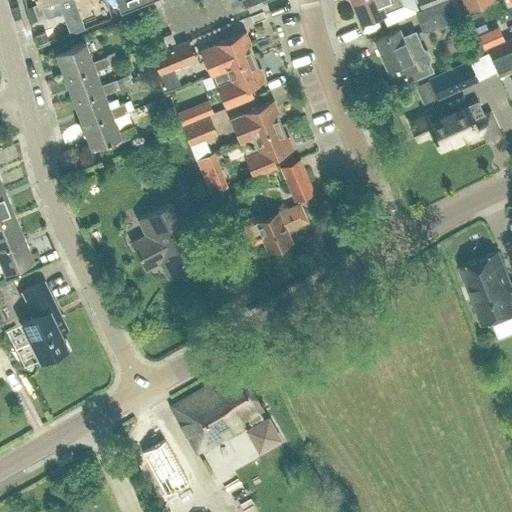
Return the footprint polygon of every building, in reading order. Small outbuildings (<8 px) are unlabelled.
[(36,0),(37,2),(31,4),(37,19),(46,16),(45,13),(40,2),(44,0),(36,0)] [(75,4),(73,0),(56,0),(61,10),(66,8),(75,4)] [(115,0),(119,7),(129,3),(133,11),(160,2),(159,0),(115,0)] [(350,0),(359,22),(384,12),(383,10),(397,3),(396,0),(350,0)] [(451,0),(440,0),(414,10),(422,31),(458,16),(451,0)] [(461,0),(465,9),(486,0),(461,0)] [(473,35),(480,50),(484,48),(488,47),(504,40),(498,25),(473,35)] [(390,79),(409,71),(412,77),(431,69),(427,61),(429,57),(426,50),(421,48),(414,30),(402,35),(398,27),(372,38),(390,79)] [(200,49),(209,72),(252,55),(242,31),(200,49)] [(511,38),(511,37),(504,40),(488,47),(499,73),(511,68),(511,38)] [(167,47),(150,53),(151,54),(158,73),(171,68),(195,58),(187,40),(187,38),(167,47)] [(84,40),(55,50),(64,74),(93,63),(95,69),(110,64),(110,63),(117,60),(115,55),(113,50),(105,53),(105,55),(91,60),(84,40)] [(490,61),(484,48),(480,50),(468,56),(473,68),(490,61)] [(209,72),(211,73),(224,106),(251,95),(247,85),(262,80),(252,55),(209,72)] [(474,78),(466,60),(429,77),(438,95),(474,78)] [(93,63),(64,74),(72,97),(101,87),(104,93),(118,87),(130,82),(128,77),(127,73),(115,78),(100,84),(95,69),(93,63)] [(101,87),(72,97),(81,121),(110,110),(112,116),(127,110),(125,104),(123,101),(109,107),(104,93),(101,87)] [(269,100),(228,116),(238,142),(279,124),(269,100)] [(464,105),(429,121),(426,114),(409,121),(416,138),(432,132),(439,149),(482,131),(486,139),(498,134),(487,111),(482,113),(477,101),(465,107),(464,105)] [(191,105),(175,112),(181,124),(196,118),(191,105)] [(110,110),(81,121),(90,145),(119,134),(120,139),(135,134),(132,125),(131,125),(117,130),(115,123),(112,116),(110,110)] [(215,131),(208,115),(181,124),(188,141),(215,131)] [(276,164),(272,155),(272,154),(288,148),(279,124),(238,142),(250,174),(276,164)] [(225,185),(212,152),(195,159),(208,192),(225,185)] [(279,165),(293,200),(314,192),(299,157),(279,165)] [(0,216),(13,211),(4,188),(0,189),(0,216)] [(173,197),(185,220),(199,212),(188,189),(173,197)] [(146,267),(161,259),(169,275),(200,260),(170,200),(139,216),(147,232),(131,240),(146,267)] [(252,242),(263,237),(268,249),(290,239),(285,229),(307,219),(299,202),(287,208),(286,205),(256,219),(254,215),(242,220),(252,242)] [(0,242),(22,234),(13,211),(0,216),(0,242)] [(0,261),(3,269),(32,258),(22,234),(0,242),(0,261)] [(511,284),(499,249),(459,264),(481,322),(511,310),(511,284)] [(33,314),(21,321),(39,359),(55,351),(56,353),(68,346),(64,337),(62,337),(59,331),(66,328),(59,314),(52,317),(50,312),(57,309),(43,279),(21,290),(33,314)] [(243,424),(240,418),(245,415),(250,425),(245,428),(256,449),(277,438),(266,417),(263,419),(257,409),(261,407),(244,377),(226,387),(213,390),(209,382),(170,405),(196,451),(243,424)] [(187,480),(163,437),(140,450),(165,492),(187,480)]
